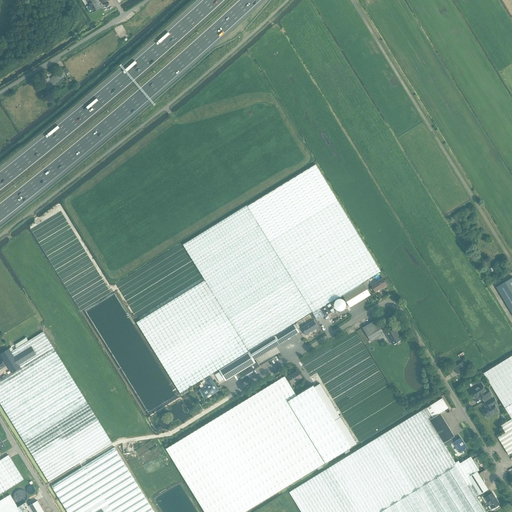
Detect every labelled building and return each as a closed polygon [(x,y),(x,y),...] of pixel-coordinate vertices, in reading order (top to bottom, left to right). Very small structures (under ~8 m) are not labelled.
[(95,0),(85,0),(88,5),(86,6),(90,14),(93,12),(100,8),(95,0)] [(44,85),(47,90),(54,85),(54,84),(64,77),(61,71),(49,79),(48,78),(44,81),(46,83),(44,85)] [(330,302),(342,295),(363,282),(366,280),(381,271),(315,164),(247,206),(312,312),(312,313),(316,320),(324,316),(320,309),(330,302)] [(312,312),(247,206),(247,205),(183,245),(204,280),(136,322),(181,396),(189,391),(187,389),(248,351),(249,351),(249,352),(254,360),(299,332),(293,323),(312,312)] [(511,277),(496,287),(511,313),(511,277)] [(370,285),(375,292),(382,288),(387,285),(382,278),(370,285)] [(363,282),(342,295),(343,296),(350,307),(367,296),(368,296),(370,295),(365,286),(363,282)] [(345,305),(345,304),(345,303),(345,302),(344,301),(344,300),(343,299),(342,299),(341,298),(340,298),(339,298),(338,298),(337,299),(336,299),(335,300),(334,301),(334,302),(333,303),(333,304),(333,305),(334,306),(334,307),(335,308),(336,309),(337,309),(338,310),(339,310),(340,310),(341,310),(342,309),(343,309),(344,308),(344,307),(345,306),(345,305)] [(324,316),(334,310),(330,302),(320,309),(324,316)] [(305,335),(318,328),(313,320),(301,328),(305,335)] [(376,320),(362,328),(370,341),(381,334),(380,332),(382,330),(376,320)] [(393,345),(400,340),(396,333),(397,332),(394,329),(386,334),(393,345)] [(20,368),(53,347),(43,332),(13,351),(10,352),(20,368)] [(0,380),(0,403),(48,482),(112,443),(53,347),(20,368),(12,373),(0,380)] [(20,368),(10,352),(9,349),(0,354),(12,373),(20,368)] [(253,360),(254,360),(249,352),(219,370),(220,372),(215,375),(219,382),(224,379),(225,381),(237,373),(241,378),(260,366),(257,367),(253,360)] [(511,355),(483,373),(505,408),(511,419),(509,420),(506,422),(500,426),(505,433),(498,437),(509,455),(511,453),(511,355)] [(457,374),(466,369),(462,362),(453,367),(457,374)] [(301,378),(297,370),(287,377),(291,384),(301,378)] [(200,428),(165,449),(204,511),(244,511),(248,510),(250,508),(350,446),(356,443),(320,384),(314,387),(313,385),(296,395),(284,376),(232,408),(200,428)] [(211,395),(218,391),(210,377),(205,380),(208,385),(199,390),(204,398),(211,394),(211,395)] [(484,401),(491,396),(490,394),(491,394),(488,389),(485,390),(481,384),(470,391),(474,399),(479,396),(481,400),(483,399),(484,401)] [(486,418),(498,411),(494,404),(497,403),(493,397),(492,398),(491,396),(484,401),(485,403),(483,404),(486,408),(482,411),(486,418)] [(454,436),(440,413),(448,408),(442,398),(426,408),(422,410),(289,492),(300,511),(377,511),(456,464),(455,462),(443,443),(454,436)] [(459,452),(466,447),(463,444),(459,439),(453,443),(459,452)] [(158,444),(129,462),(135,472),(164,454),(158,444)] [(154,511),(114,447),(51,486),(67,511),(154,511)] [(0,494),(23,480),(8,455),(2,458),(0,460),(0,494)] [(476,471),(479,470),(470,456),(459,463),(457,465),(379,511),(485,511),(476,496),(479,495),(480,497),(488,493),(486,490),(487,489),(476,471)] [(492,509),(499,504),(492,493),(485,497),(492,509)] [(25,502),(18,507),(10,495),(0,500),(0,511),(43,511),(37,501),(28,506),(25,502)]
